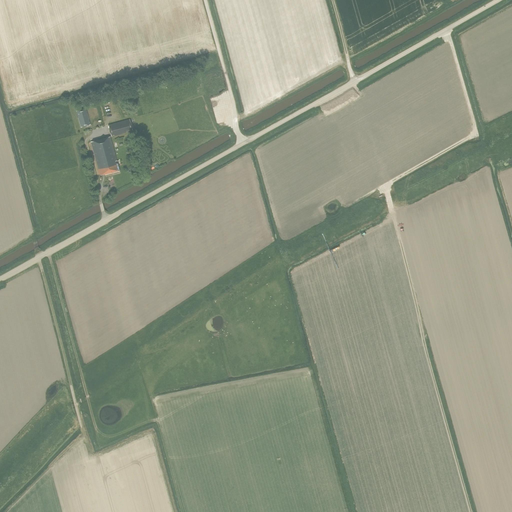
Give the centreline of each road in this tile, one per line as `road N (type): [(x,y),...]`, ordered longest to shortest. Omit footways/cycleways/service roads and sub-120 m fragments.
road 1 (unclassified): [(242,142),(497,0)]
road 2 (unclassified): [(0,278),(242,142)]
